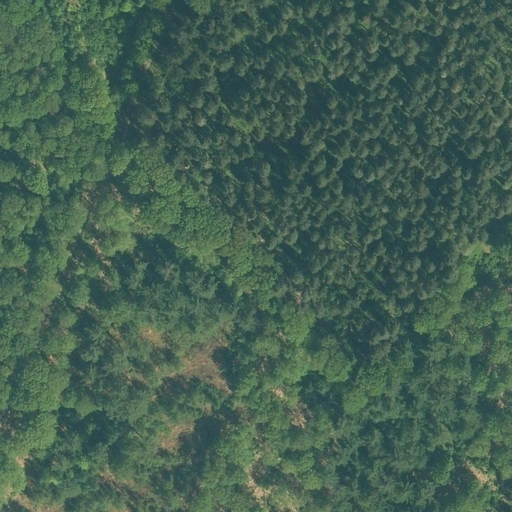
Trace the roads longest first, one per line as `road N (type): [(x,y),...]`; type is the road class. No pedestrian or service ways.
road 1 (unclassified): [(0,418),(173,0)]
road 2 (track): [(0,123),(58,107),(128,108)]
